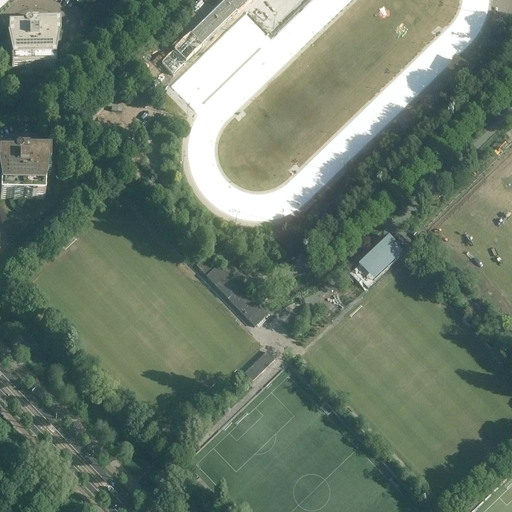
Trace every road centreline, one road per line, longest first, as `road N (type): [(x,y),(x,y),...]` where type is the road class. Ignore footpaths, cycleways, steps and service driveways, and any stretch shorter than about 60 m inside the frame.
road 1 (secondary): [(138,511),(0,368)]
road 2 (secondary): [(0,394),(113,511)]
